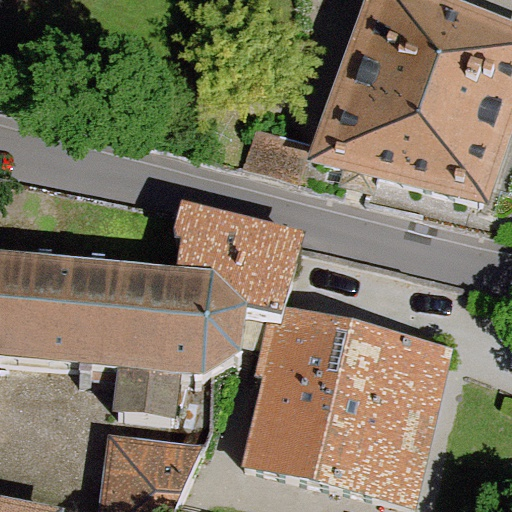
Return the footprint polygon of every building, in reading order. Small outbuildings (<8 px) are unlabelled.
[(511,150),(511,43),(407,0),(380,0),(322,173),(489,217),(511,150)] [(253,133),(243,174),(297,188),(308,148),(253,133)] [(288,307),(306,234),(182,202),(179,214),(175,227),(183,238),(180,266),(215,269),(248,302),(288,307)] [(215,269),(180,266),(0,245),(0,353),(119,366),(183,372),(206,374),(230,361),(243,351),(248,302),(215,269)] [(400,511),(412,511),(455,351),(288,307),(241,474),(400,511)] [(183,372),(119,366),(118,419),(178,427),(183,372)] [(200,464),(117,453),(110,511),(178,511),(183,502),(200,464)]
